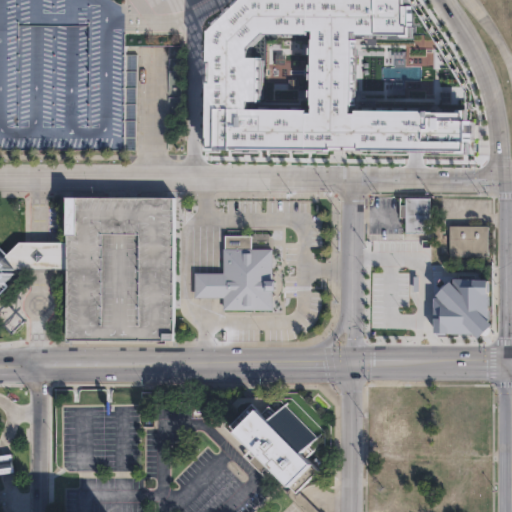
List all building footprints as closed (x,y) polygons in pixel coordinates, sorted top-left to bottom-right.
[(123,0),(123,3),(123,49),(123,149),(0,149),(0,0),(123,0)] [(242,0),(216,26),(216,150),(465,153),(465,143),(466,83),(412,0),(242,0)] [(180,93),(170,93),(169,71),(180,70),(180,93)] [(181,113),(169,113),(169,97),(181,97),(181,113)] [(68,243),(68,197),(120,198),(174,199),(172,341),(66,340),(67,270),(68,243)] [(431,231),(408,231),(409,200),(431,200),(431,231)] [(490,257),(453,256),(453,227),(491,228),(490,257)] [(253,234),(253,246),(269,246),(270,310),(226,310),(225,296),(196,296),(196,272),(224,272),(223,234),(253,234)] [(0,250),(6,256),(20,243),(40,243),(68,243),(67,270),(40,270),(17,270),(10,277),(15,282),(0,296),(0,250)] [(403,337),(428,337),(428,269),(403,269),(403,337)] [(285,402),(319,438),(312,445),(316,450),(306,459),(317,472),(295,493),(289,487),(287,490),(270,473),(264,479),(242,456),(248,450),(233,434),(235,432),(228,425),(252,402),(262,413),(271,404),(277,410),(285,402)] [(0,455),(0,472),(13,472),(13,455),(0,455)]
